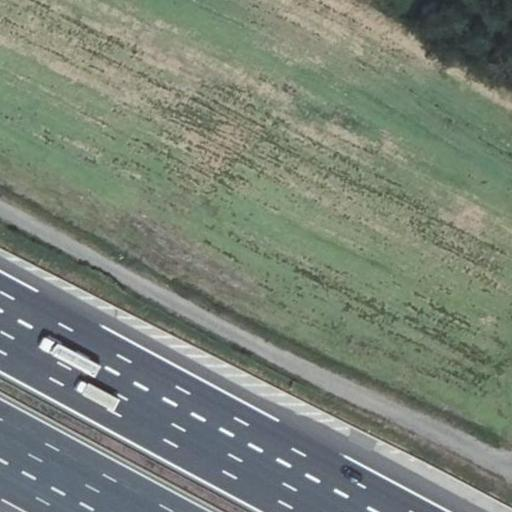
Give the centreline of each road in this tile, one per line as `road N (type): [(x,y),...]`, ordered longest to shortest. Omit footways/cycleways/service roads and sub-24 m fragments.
road 1 (track): [(0,210),(217,330),(511,469)]
road 2 (motorway): [(353,511),(0,321)]
road 3 (motorway): [(0,448),(118,511)]
